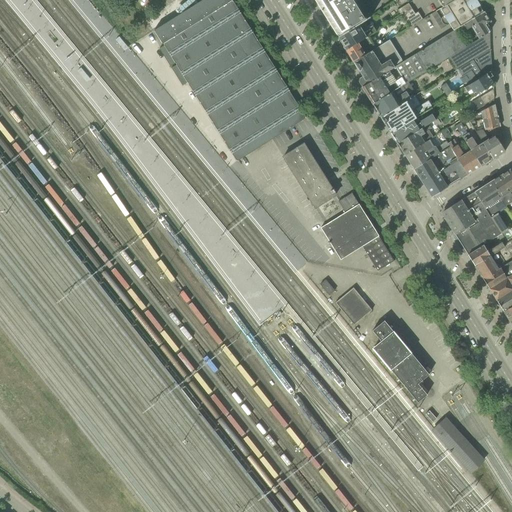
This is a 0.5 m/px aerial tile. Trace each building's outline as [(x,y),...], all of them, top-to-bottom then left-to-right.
[(237,162),(306,118),(291,93),(232,0),(204,0),(198,4),(195,0),(189,0),(175,11),(179,14),(154,30),(164,46),(159,49),(161,52),(170,66),(175,63),(177,65),(172,68),(183,86),(188,83),(237,162)] [(355,3),(353,0),(315,0),(324,15),(337,35),(336,35),(337,35),(339,37),(358,25),(369,18),(359,3),(354,6),(353,5),(355,3)] [(454,0),(445,6),(441,9),(444,15),(442,17),(442,18),(441,20),(436,11),(432,14),(441,30),(450,24),(454,30),(456,29),(460,27),(483,12),(480,6),(476,0),(454,0)] [(401,15),(409,27),(423,19),(418,12),(415,14),(412,8),(409,10),(401,15)] [(484,12),(483,12),(460,27),(456,29),(460,34),(472,27),(479,39),(490,32),(487,27),(489,26),(487,23),(490,22),(484,12)] [(369,35),(380,28),(378,25),(374,28),(372,25),(362,32),(358,25),(339,37),(346,50),(369,35)] [(399,88),(404,85),(408,82),(427,71),(448,57),(448,58),(466,47),(459,35),(460,34),(456,29),(454,30),(444,36),(403,61),(394,68),(389,71),(362,87),(373,104),(399,88)] [(490,49),(490,32),(479,39),(466,47),(448,58),(456,70),(456,71),(490,49)] [(354,62),(376,48),(369,35),(346,50),(354,62)] [(354,62),(363,77),(360,78),(359,82),(362,87),(389,71),(394,68),(403,61),(390,40),(376,48),(354,62)] [(456,70),(437,82),(445,95),(447,99),(450,97),(465,87),(481,77),(490,72),(492,71),(492,64),(490,49),(456,71),(456,70)] [(465,87),(468,92),(471,90),(475,95),(493,84),(490,78),(493,76),(490,72),(481,77),(465,87)] [(411,98),(408,92),(413,89),(408,82),(404,85),(399,88),(373,104),(381,117),(411,98)] [(494,89),(480,98),(473,102),(477,110),(485,105),(495,99),(494,89)] [(412,120),(416,117),(411,110),(420,104),(415,96),(411,99),(411,98),(381,117),(391,133),(412,120)] [(429,101),(416,109),(420,115),(433,108),(429,101)] [(469,119),(472,125),(474,124),(498,117),(495,104),(474,116),(469,119)] [(433,121),(435,120),(439,117),(434,107),(433,108),(420,115),(413,120),(412,120),(391,133),(397,143),(423,127),(428,124),(433,121)] [(485,130),(500,127),(498,117),(474,124),(474,126),(476,125),(477,128),(485,127),(485,130)] [(456,126),(459,131),(464,128),(460,123),(456,126)] [(431,129),(428,124),(423,127),(397,143),(405,155),(430,139),(433,138),(429,130),(431,129)] [(444,138),(450,135),(447,129),(441,133),(444,138)] [(489,140),(484,133),(483,130),(476,132),(483,143),(484,143),(493,159),(505,151),(502,131),(489,140)] [(477,147),(468,133),(463,137),(466,141),(465,141),(471,151),(471,150),(481,167),(493,159),(484,143),(483,143),(477,147)] [(405,155),(414,169),(442,151),(450,146),(448,144),(446,141),(435,148),(430,139),(405,155)] [(448,144),(450,146),(458,161),(467,175),(481,167),(471,150),(471,151),(461,157),(460,155),(462,154),(454,140),(448,144)] [(283,157),(296,176),(315,208),(336,195),(334,192),(335,192),(333,189),(333,190),(304,144),(283,157)] [(458,161),(450,146),(442,151),(414,169),(423,183),(450,165),(458,161)] [(423,183),(432,197),(447,187),(467,175),(458,161),(450,165),(423,183)] [(511,173),(510,169),(500,176),(510,191),(511,195),(511,173)] [(506,205),(510,203),(511,201),(511,195),(510,191),(500,176),(492,181),(501,197),(506,205)] [(501,197),(492,181),(474,192),(488,214),(491,217),(498,213),(507,207),(506,205),(501,197)] [(443,215),(455,235),(488,214),(474,192),(461,200),(444,211),(443,215)] [(339,202),(345,212),(321,228),(329,242),(328,243),(329,244),(330,243),(341,260),(362,246),(378,271),(394,261),(379,236),(359,204),(352,193),(339,202)] [(508,230),(498,213),(491,217),(502,234),(508,230)] [(484,245),(498,236),(502,234),(491,217),(488,214),(455,235),(468,255),(484,245)] [(502,234),(498,236),(502,243),(488,251),(484,245),(468,255),(474,265),(491,255),(491,256),(505,247),(504,245),(511,240),(511,227),(508,230),(502,234)] [(511,240),(504,245),(505,247),(491,256),(491,255),(474,265),(483,278),(507,263),(511,259),(511,240)] [(511,259),(507,263),(483,278),(489,289),(507,277),(511,274),(511,259)] [(511,290),(511,285),(511,284),(511,283),(511,274),(507,277),(489,289),(496,300),(511,290)] [(326,280),(320,284),(329,295),(335,291),(326,280)] [(372,310),(353,288),(335,303),(354,325),(372,310)] [(511,290),(496,300),(504,312),(511,306),(511,290)] [(418,402),(425,396),(427,395),(418,384),(429,375),(384,321),(372,331),(382,342),(373,349),(418,402)] [(433,323),(428,326),(435,342),(440,339),(433,323)] [(430,411),(426,414),(433,422),(437,419),(430,411)] [(482,462),(479,459),(443,420),(434,428),(474,471),(482,462)]
